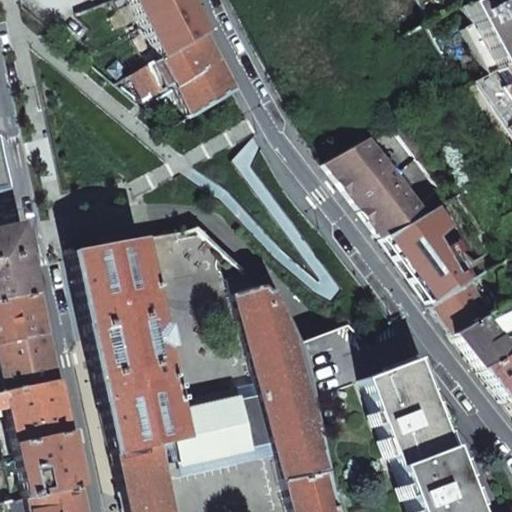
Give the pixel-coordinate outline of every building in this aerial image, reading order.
[(186,0),(126,0),(157,60),(201,34),(186,0)] [(471,0),(466,3),(457,7),(468,26),(459,31),(481,77),(511,60),(511,1),(511,0),(471,0)] [(157,60),(169,86),(185,119),(232,91),(201,34),(157,60)] [(511,60),(481,77),(469,83),(511,144),(511,60)] [(362,139),(320,162),(352,205),(379,240),(421,216),(397,186),(398,185),(388,170),(386,171),(362,139)] [(421,216),(379,240),(426,307),(467,283),(474,279),(459,255),(465,252),(459,242),(456,244),(436,208),(421,216)] [(17,227),(0,230),(0,344),(41,335),(17,227)] [(75,307),(119,511),(163,511),(155,473),(153,465),(151,454),(171,449),(173,449),(171,443),(195,438),(188,414),(187,411),(172,415),(173,418),(171,418),(170,410),(169,405),(172,404),(171,400),(168,401),(166,394),(169,393),(168,388),(165,389),(157,349),(162,348),(158,331),(153,332),(144,292),(148,291),(146,287),(143,288),(134,242),(126,244),(64,256),(75,307)] [(245,274),(223,280),(254,392),(256,399),(268,442),(270,449),(286,511),(334,511),(330,500),(302,357),(296,345),(269,290),(264,293),(245,274)] [(467,283),(426,307),(440,325),(450,338),(502,307),(497,300),(484,308),(467,283)] [(511,352),(511,353),(499,335),(511,326),(511,301),(502,307),(450,338),(466,358),(490,391),(500,404),(511,396),(511,352)] [(511,326),(499,335),(511,353),(511,352),(511,326)] [(302,357),(330,500),(334,511),(402,511),(354,383),(409,362),(383,329),(372,338),(373,342),(364,346),(363,345),(361,347),(341,328),(296,345),(302,357)] [(41,335),(0,344),(0,388),(1,395),(51,383),(46,359),(41,335)] [(409,362),(354,383),(402,511),(465,511),(425,408),(409,362)] [(9,447),(62,435),(57,409),(51,383),(1,395),(0,395),(0,414),(2,414),(9,447)] [(188,414),(256,399),(254,392),(170,410),(171,418),(173,418),(172,415),(187,411),(188,414)] [(511,396),(500,404),(511,419),(511,396)] [(171,449),(175,463),(268,442),(256,399),(188,414),(195,438),(171,443),(173,449),(171,449)] [(439,402),(425,408),(465,511),(500,511),(484,469),(476,458),(465,442),(456,446),(439,402)] [(62,435),(9,447),(21,500),(74,489),(68,462),(62,435)] [(177,470),(270,449),(268,442),(175,463),(177,470)] [(78,511),(74,489),(21,500),(23,511),(78,511)] [(9,511),(23,511),(21,500),(12,501),(14,508),(9,509),(9,511)] [(12,501),(0,504),(2,511),(9,509),(14,508),(12,501)]
